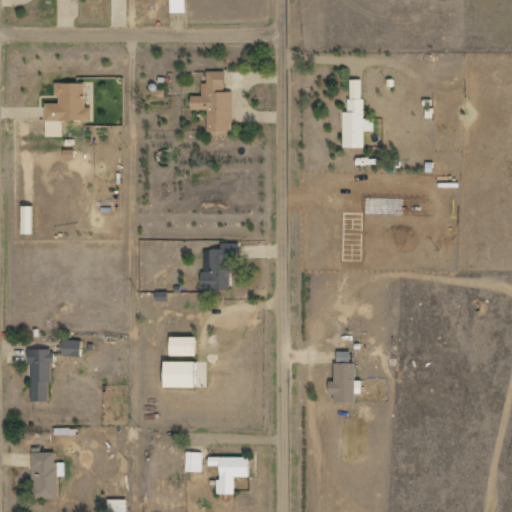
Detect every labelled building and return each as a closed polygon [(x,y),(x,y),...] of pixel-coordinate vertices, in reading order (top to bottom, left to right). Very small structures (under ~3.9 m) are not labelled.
[(188,0),(172,0),(172,13),(188,13),(188,0)] [(209,132),(233,132),(234,91),(227,91),(227,71),(209,71),(209,84),(203,84),(203,96),(193,96),(193,110),(209,110),(209,132)] [(366,148),(366,131),(375,131),(375,119),(365,119),(364,80),(351,80),(351,112),(345,112),(345,148),(366,148)] [(47,137),(65,137),(65,121),(93,120),(93,107),(87,108),(86,83),(59,83),(59,103),(47,104),(47,137)] [(25,234),(36,234),(36,206),(25,206),(25,234)] [(241,267),(241,244),(223,243),(223,250),(205,250),(205,290),(232,291),(232,267),(241,267)] [(174,356),(200,357),(200,338),(174,338),(174,356)] [(84,341),(65,340),(64,356),(83,357),(84,341)] [(32,350),(33,403),(50,402),(50,383),(53,383),(53,363),(56,362),(56,349),(32,350)] [(200,362),(168,362),(168,388),(199,388),(200,362)] [(188,472),(203,472),(204,453),(188,452),(188,472)] [(237,494),(237,478),(252,478),(253,460),(223,460),(223,480),(219,480),(218,494),(237,494)] [(110,511),(128,511),(129,500),(111,500),(110,511)]
